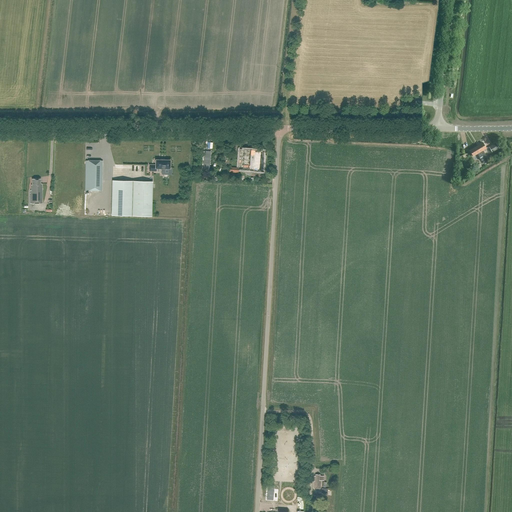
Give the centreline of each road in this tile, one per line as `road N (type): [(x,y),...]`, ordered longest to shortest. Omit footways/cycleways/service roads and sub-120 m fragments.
road 1 (unclassified): [(256,511),(279,128)]
road 2 (tertiary): [(0,128),(279,128)]
road 3 (tertiary): [(437,127),(279,128)]
road 4 (tertiary): [(437,127),(451,0)]
